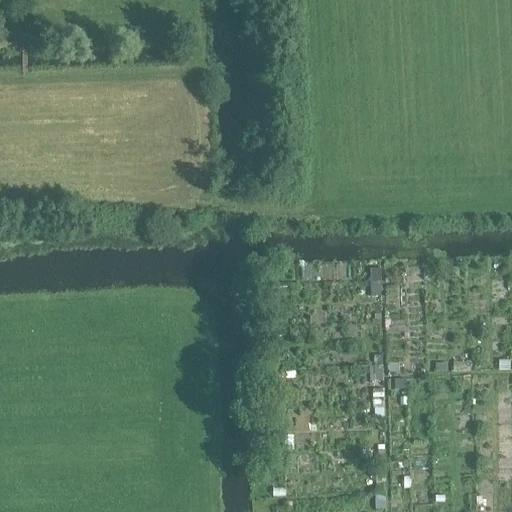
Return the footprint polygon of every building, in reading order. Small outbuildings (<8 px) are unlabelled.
[(370,269),(371,283),(380,282),(380,269),(370,269)] [(454,373),(470,372),(470,362),(453,363),(454,373)] [(389,364),(389,375),(399,375),(399,364),(389,364)] [(383,381),(382,367),(369,368),(370,382),(383,381)] [(394,380),(395,390),(407,390),(406,380),(394,380)] [(374,419),(384,419),(384,409),(374,409),(374,419)] [(375,493),(385,493),(385,478),(375,478),(375,493)] [(385,493),(375,493),(375,510),(386,510),(385,493)]
